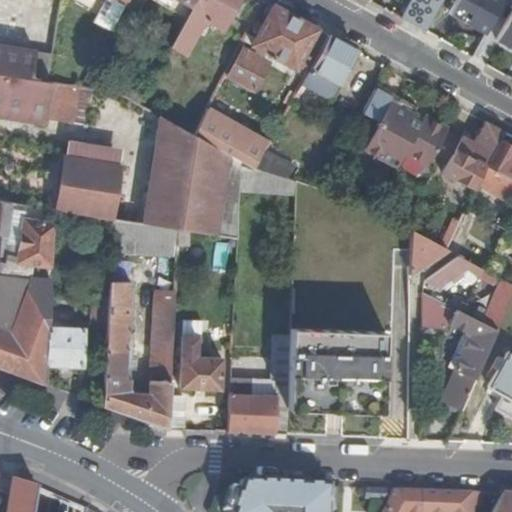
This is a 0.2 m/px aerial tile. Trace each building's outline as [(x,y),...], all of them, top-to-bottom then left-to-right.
[(103,0),(92,20),(110,30),(126,0),(103,0)] [(180,0),(154,0),(186,17),(192,6),(180,0)] [(194,0),(192,6),(186,17),(170,46),(185,54),(201,27),(193,23),(192,20),(196,14),(224,29),(239,0),(194,0)] [(412,24),(424,30),(440,2),(440,0),(410,0),(400,18),(412,24)] [(511,14),(485,0),(471,0),(458,25),(506,53),(511,42),(511,14)] [(440,2),(424,30),(443,41),(458,12),(440,2)] [(302,56),(317,29),(287,12),(273,5),(251,44),(306,74),(308,69),(303,66),(307,59),(302,56)] [(302,81),(330,96),(348,63),(343,61),(351,47),(327,34),(308,69),(306,74),(302,81)] [(53,53),(0,44),(0,57),(6,59),(4,74),(29,78),(47,81),(53,53)] [(348,63),(356,50),(352,48),(351,47),(343,61),(348,63)] [(0,114),(21,118),(29,78),(4,74),(0,94),(0,114)] [(92,89),(47,81),(29,78),(21,118),(46,122),(47,115),(88,121),(92,89)] [(302,81),(300,85),(328,100),(330,96),(302,81)] [(424,114),(422,118),(419,122),(410,117),(413,113),(417,106),(377,84),(362,112),(377,120),(363,148),(396,165),(405,152),(427,163),(447,127),(424,114)] [(205,107),(193,130),(234,151),(246,128),(205,107)] [(422,118),(413,113),(410,117),(419,122),(422,118)] [(162,117),(146,224),(178,229),(236,238),(240,162),(240,161),(193,135),(162,117)] [(498,128),(486,121),(474,141),(462,135),(454,149),(480,163),(476,171),(482,174),(486,166),(501,140),(505,132),(498,128)] [(511,146),(501,140),(486,166),(511,179),(511,146)] [(274,154),(266,149),(256,167),(266,171),(274,154)] [(65,158),(57,209),(112,218),(120,167),(65,158)] [(511,179),(486,166),(482,174),(477,184),(511,202),(511,179)] [(0,272),(50,281),(54,208),(0,199),(0,272)] [(114,219),(112,250),(176,255),(178,229),(146,224),(114,219)] [(445,249),(411,231),(410,273),(445,249)] [(471,262),(457,255),(424,280),(438,289),(471,262)] [(497,284),(482,323),(496,330),(511,294),(511,283),(481,268),(478,274),(497,284)] [(50,281),(0,272),(0,366),(45,383),(46,363),(48,326),(50,281)] [(111,280),(104,405),(128,413),(130,387),(133,333),(127,332),(129,281),(111,280)] [(170,395),(175,290),(155,289),(149,391),(146,420),(167,428),(170,395)] [(463,333),(448,366),(455,370),(475,378),(496,330),(482,323),(422,292),(422,299),(421,320),(446,331),(449,326),(463,333)] [(289,337),(287,404),(383,408),(385,321),(289,317),(289,337)] [(48,326),(46,363),(82,366),(83,329),(48,326)] [(197,337),(181,336),(180,388),(221,390),(222,357),(196,356),(197,337)] [(230,378),(228,431),(285,433),(287,404),(289,337),(273,336),(271,380),(230,378)] [(502,360),(497,369),(484,391),(498,398),(493,407),(511,417),(511,354),(507,352),(502,360)] [(497,369),(502,360),(498,357),(493,366),(497,369)] [(475,378),(455,370),(442,400),(462,409),(475,378)] [(133,390),(130,387),(128,413),(146,420),(149,391),(133,390)] [(181,397),(170,395),(167,428),(180,429),(181,397)] [(30,511),(34,485),(22,480),(13,477),(6,511),(30,511)] [(328,511),(330,484),(326,484),(250,480),(242,480),(239,489),(230,511),(229,511),(328,511)] [(387,486),(366,485),(365,497),(386,498),(387,486)] [(230,511),(239,489),(230,486),(221,508),(230,511)] [(431,489),(395,487),(380,511),(411,511),(412,511),(420,511),(421,505),(430,505),(431,489)] [(507,511),(511,503),(511,492),(502,492),(491,511),(507,511)] [(467,511),(491,511),(497,501),(460,495),(457,510),(467,511)]
